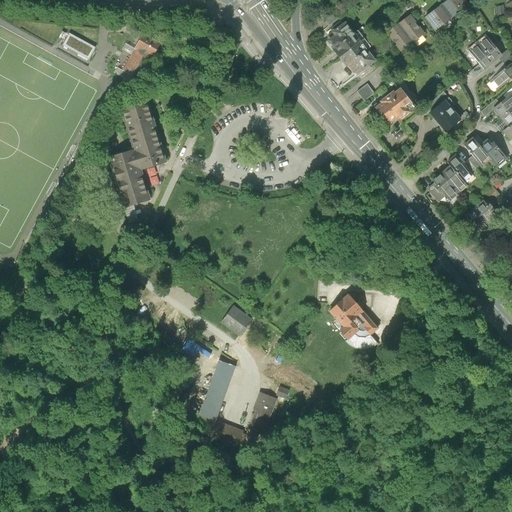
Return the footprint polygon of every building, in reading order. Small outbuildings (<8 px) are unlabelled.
[(462,0),(449,0),(441,6),(454,25),(471,12),(462,0)] [(441,6),(423,19),(437,37),(454,25),(441,6)] [(410,18),(399,27),(414,47),(425,38),(410,18)] [(360,47),(345,27),(323,44),(338,63),(360,47)] [(399,27),(387,36),(402,56),(414,47),(399,27)] [(136,50),(152,59),(161,42),(144,32),(135,49),(136,50)] [(96,48),(69,33),(62,46),(89,60),(96,48)] [(487,38),(478,46),(493,65),(502,57),(487,38)] [(133,55),(136,50),(135,49),(126,44),(123,49),(133,55)] [(478,46),(468,54),(483,72),(493,65),(478,46)] [(375,67),(360,47),(338,63),(353,83),(375,67)] [(140,80),(152,59),(136,50),(133,55),(124,71),(128,73),(140,80)] [(511,69),(509,66),(488,84),(498,96),(511,84),(511,69)] [(125,78),(128,73),(124,71),(118,68),(115,73),(125,78)] [(132,94),(140,80),(128,73),(125,78),(120,87),(132,94)] [(365,100),(376,93),(369,82),(358,90),(365,100)] [(397,90),(373,109),(391,131),(415,112),(397,90)] [(511,95),(491,114),(499,123),(511,111),(511,95)] [(160,147),(147,103),(122,111),(126,123),(132,140),(131,141),(135,155),(129,156),(128,153),(110,159),(113,170),(117,183),(121,194),(120,194),(124,207),(133,204),(149,199),(140,169),(165,162),(161,147),(160,147)] [(461,124),(445,105),(429,118),(445,137),(461,124)] [(194,117),(180,110),(176,118),(178,119),(176,121),(177,124),(184,127),(187,126),(188,124),(190,124),(194,117)] [(511,111),(499,123),(508,133),(511,128),(511,111)] [(503,137),(511,146),(511,145),(511,128),(508,133),(503,137)] [(479,151),(471,142),(462,150),(480,170),(489,162),(479,151)] [(505,164),(487,143),(479,151),(489,162),(497,171),(505,164)] [(473,178),(456,159),(447,167),(451,171),(465,186),(473,178)] [(451,171),(441,181),(457,198),(467,189),(465,186),(451,171)] [(441,181),(431,190),(447,207),(457,198),(441,181)] [(483,203),(473,212),(491,232),(501,223),(483,203)] [(133,204),(124,207),(129,223),(138,221),(133,204)] [(78,218),(87,222),(90,213),(82,209),(78,218)] [(473,212),(463,221),(480,241),(491,232),(473,212)] [(143,223),(138,221),(129,223),(131,231),(136,234),(139,233),(143,223)] [(348,295),(330,311),(344,327),(340,330),(347,339),(358,330),(362,326),(370,335),(378,329),(348,295)] [(249,319),(234,308),(223,323),(238,334),(249,319)] [(377,344),(378,344),(370,335),(362,326),(358,330),(347,339),(345,341),(349,346),(355,349),(361,350),(367,349),(373,347),(377,344)] [(220,382),(218,387),(225,390),(227,384),(220,382)] [(289,390),(280,386),(277,395),(286,399),(289,390)] [(214,422),(209,435),(237,446),(243,430),(216,420),(227,390),(225,390),(218,387),(212,403),(210,403),(204,419),(214,422)] [(277,398),(260,392),(254,408),(257,409),(250,427),(265,432),(277,398)]
